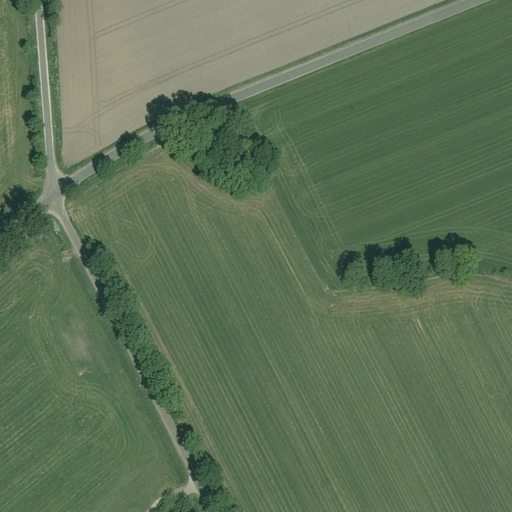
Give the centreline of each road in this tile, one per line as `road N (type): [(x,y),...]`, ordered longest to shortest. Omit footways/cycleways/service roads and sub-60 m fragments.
road 1 (residential): [(55,198),(98,165),(188,118),(479,0)]
road 2 (residential): [(55,198),(211,511)]
road 3 (residential): [(55,198),(36,0)]
